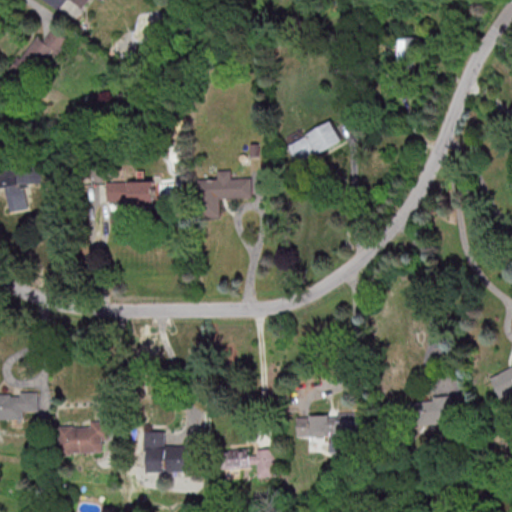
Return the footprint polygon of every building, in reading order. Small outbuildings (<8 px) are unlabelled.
[(72,0),(84,9),(90,0),(101,0),(102,0),(72,0)] [(52,49),(60,54),(69,39),(51,29),(45,40),(36,35),(21,61),(39,72),(52,49)] [(400,38),(400,59),(415,60),(416,38),(400,38)] [(289,142),(298,162),(342,142),(333,122),(289,142)] [(11,211),(30,208),(26,184),(45,181),(42,161),(0,167),(0,187),(7,187),(11,211)] [(252,197),(252,177),(231,177),(231,169),(219,170),(219,178),(199,179),(200,217),(221,217),(221,197),(252,197)] [(108,182),(109,204),(156,202),(155,180),(108,182)] [(502,399),(511,394),(511,365),(491,374),(502,399)] [(0,393),(0,418),(24,418),(24,411),(38,410),(38,391),(21,391),(21,393),(0,393)] [(412,400),(413,424),(455,422),(453,398),(412,400)] [(297,436),(338,436),(361,436),(361,414),(297,414),(297,436)] [(103,439),(110,439),(110,421),(91,421),(91,426),(59,426),(60,453),(103,452),(103,439)] [(166,431),(145,431),(145,447),(148,447),(148,471),(193,471),(194,446),(165,446),(166,431)] [(278,476),(277,448),(254,449),(254,448),(225,449),(226,467),(259,466),(260,477),(278,476)]
